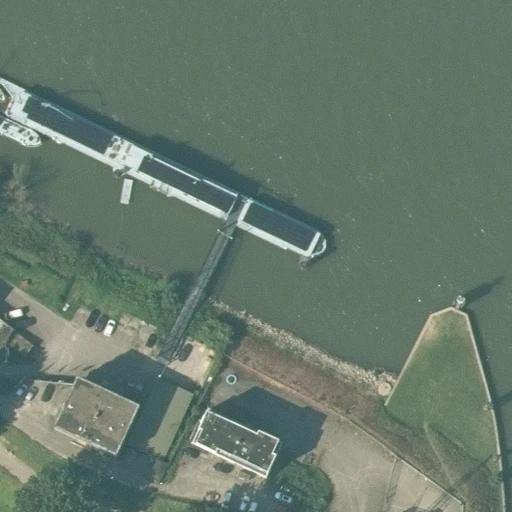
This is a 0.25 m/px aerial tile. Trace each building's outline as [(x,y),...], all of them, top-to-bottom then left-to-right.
[(308,268),(321,240),(24,99),(11,127),(231,232),(308,268)] [(24,358),(32,348),(13,332),(5,342),(24,358)] [(192,394),(159,378),(126,445),(159,461),(192,394)] [(53,430),(72,439),(116,459),(140,409),(77,380),(53,430)] [(110,380),(105,390),(134,403),(139,393),(110,380)] [(208,412),(203,422),(193,444),(265,478),(280,445),(208,412)] [(156,461),(149,478),(159,483),(167,466),(156,461)]
